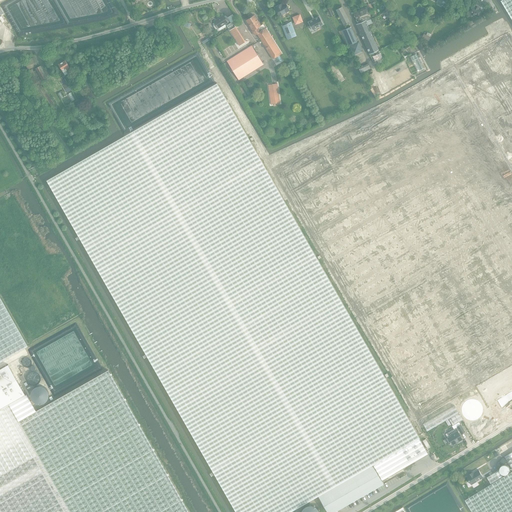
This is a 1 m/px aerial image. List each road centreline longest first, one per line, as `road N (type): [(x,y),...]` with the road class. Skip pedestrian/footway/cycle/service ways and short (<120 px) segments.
road 1 (unclassified): [(0,52),(93,36),(214,0)]
road 2 (unclassified): [(511,424),(364,511)]
